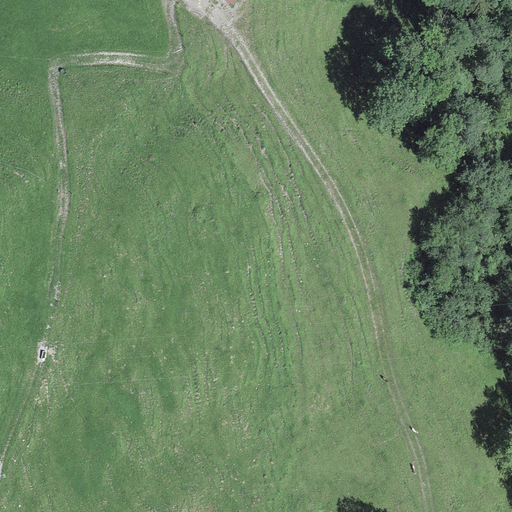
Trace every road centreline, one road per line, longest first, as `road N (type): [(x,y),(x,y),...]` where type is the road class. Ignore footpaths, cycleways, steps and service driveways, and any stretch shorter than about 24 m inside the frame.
road 1 (track): [(188,0),(346,213),(428,511)]
road 2 (track): [(194,7),(165,48),(83,61),(60,279),(0,452)]
